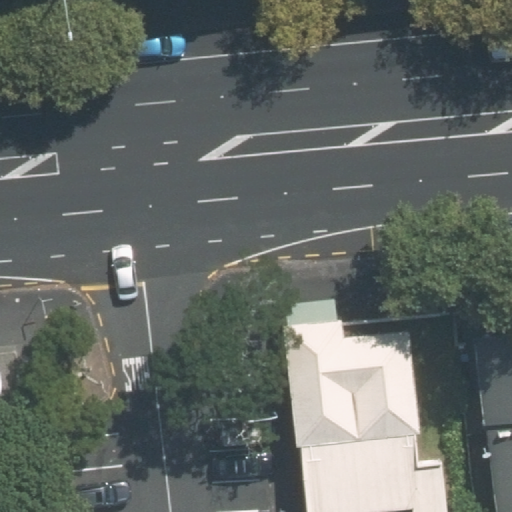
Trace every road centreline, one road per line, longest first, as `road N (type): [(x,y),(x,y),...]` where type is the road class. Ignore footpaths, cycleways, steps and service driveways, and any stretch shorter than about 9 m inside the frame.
road 1 (secondary): [(132,154),(511,119)]
road 2 (residential): [(172,511),(132,154)]
road 3 (secondary): [(0,167),(132,154)]
